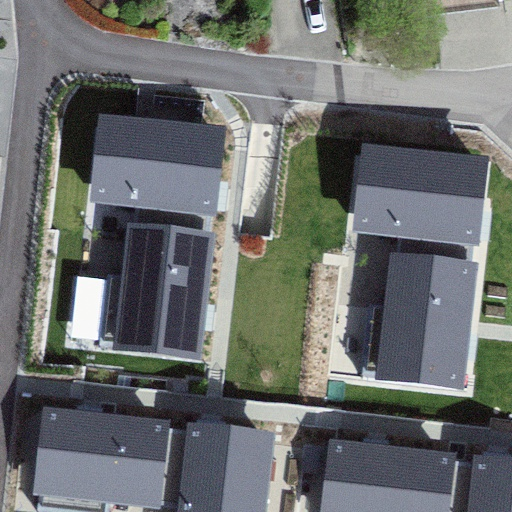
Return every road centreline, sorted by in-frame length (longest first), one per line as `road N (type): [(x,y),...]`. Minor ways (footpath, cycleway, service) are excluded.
road 1 (residential): [(37,38),(511,95)]
road 2 (residential): [(3,329),(37,38)]
